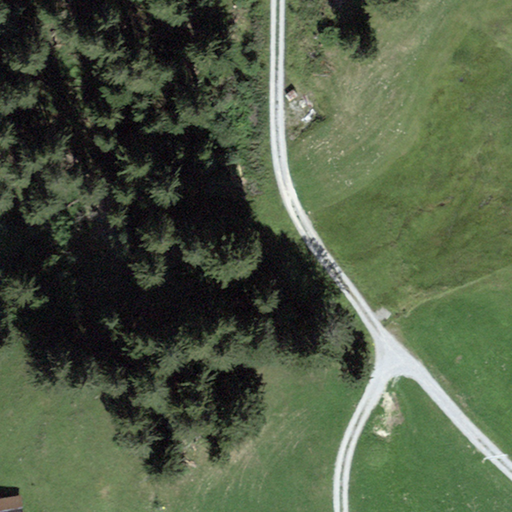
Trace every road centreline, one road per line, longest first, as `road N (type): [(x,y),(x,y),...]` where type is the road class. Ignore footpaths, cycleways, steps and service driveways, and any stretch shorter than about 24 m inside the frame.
road 1 (track): [(277,0),(276,140),(290,204),(396,360)]
road 2 (track): [(396,360),(347,447),(341,511)]
road 3 (track): [(396,360),(511,470)]
